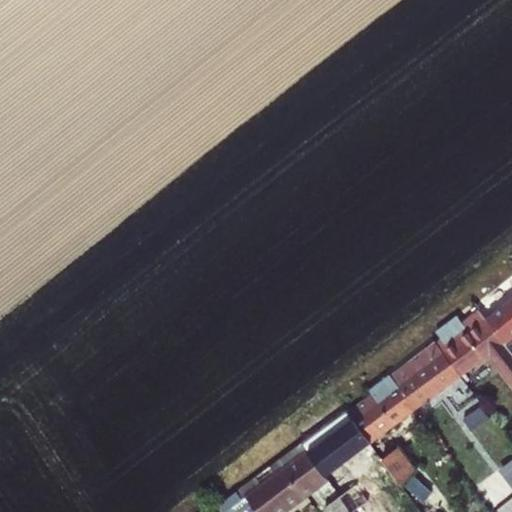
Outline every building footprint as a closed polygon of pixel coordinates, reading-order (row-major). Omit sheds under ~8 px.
[(479,310),(504,342),(511,335),(511,274),(475,304),(479,310)] [(437,343),(461,374),(489,354),(511,384),(511,353),(504,342),(479,310),(464,322),(459,316),(450,323),(454,329),(437,343)] [(391,377),(414,409),(461,374),(437,343),(436,342),(391,377)] [(414,409),(391,377),(346,410),(370,442),(414,409)] [(480,406),(462,419),(476,437),(493,425),(480,406)] [(437,409),(422,420),(433,435),(448,424),(437,409)] [(370,442),(346,410),(301,443),(325,475),(370,442)] [(325,475),(301,443),(279,459),(240,488),(245,495),(222,511),(282,511),(328,478),(325,475)] [(395,449),(382,459),(397,479),(410,470),(395,449)] [(415,476),(410,470),(397,479),(404,487),(406,486),(415,476)] [(431,491),(415,476),(406,486),(425,501),(431,491)] [(356,485),(341,496),(351,510),(352,511),(365,511),(360,504),(367,500),(356,485)] [(217,505),(222,511),(245,495),(240,488),(217,505)] [(327,511),(349,511),(351,510),(341,496),(324,508),(327,511)] [(511,511),(511,499),(497,509),(499,511),(511,511)]
